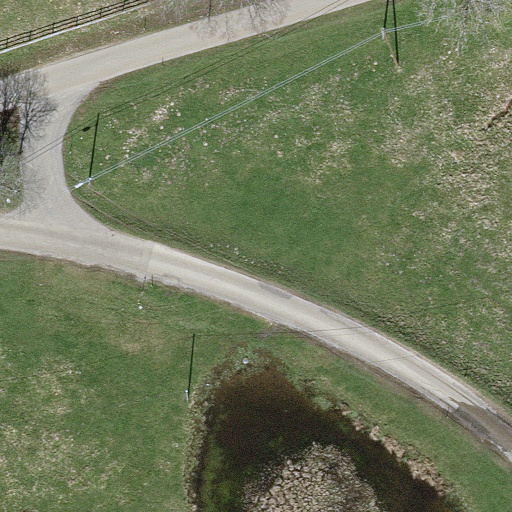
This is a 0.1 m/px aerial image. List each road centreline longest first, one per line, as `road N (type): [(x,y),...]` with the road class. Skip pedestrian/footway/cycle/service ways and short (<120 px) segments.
road 1 (unclassified): [(511,441),(356,339),(204,275),(75,240)]
road 2 (unclassified): [(62,75),(316,0)]
road 3 (unclassified): [(75,240),(54,204),(43,148),(62,75)]
